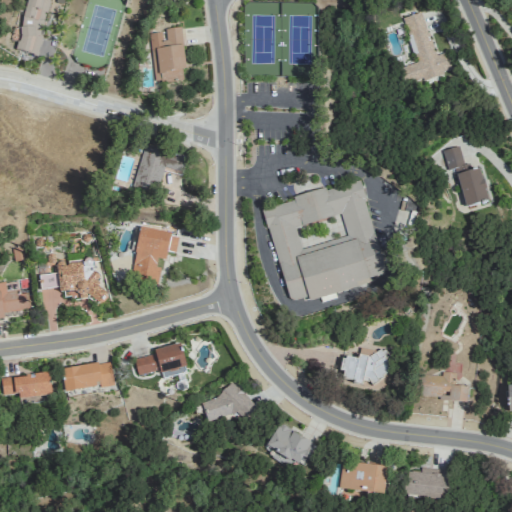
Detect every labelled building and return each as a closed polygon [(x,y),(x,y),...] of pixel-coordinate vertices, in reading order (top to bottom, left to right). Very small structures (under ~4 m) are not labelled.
[(435,55),(421,11),(402,17),(416,62),(397,68),(402,85),(451,69),(445,51),(435,55)] [(154,82),(182,79),(181,70),(185,69),(180,27),(163,29),(163,31),(151,33),(154,60),(152,60),(154,82)] [(132,186),(157,192),(163,167),(182,172),(186,156),(143,145),(132,186)] [(479,167),(467,170),(460,145),(442,150),(447,169),(455,168),(464,206),(488,200),(479,167)] [(262,207),(288,302),(307,296),(308,300),(370,283),(368,277),(384,273),(359,180),(262,207)] [(157,285),(160,267),(155,267),(156,258),(165,260),(166,251),(175,252),(178,234),(139,228),(130,280),(157,285)] [(40,289),(60,286),(62,301),(100,296),(95,257),(55,263),(54,254),(44,255),(47,271),(38,273),(40,289)] [(0,318),(3,318),(2,312),(29,309),(27,292),(18,293),(17,280),(0,281),(0,318)] [(132,357),(137,377),(185,365),(179,345),(132,357)] [(342,356),(339,379),(362,383),(362,381),(380,384),(382,372),(385,373),(388,354),(360,350),(359,358),(342,356)] [(61,369),(64,392),(97,386),(97,388),(113,386),(109,361),(61,369)] [(455,373),(440,372),(440,375),(420,374),(419,398),(466,400),(467,386),(455,386),(455,373)] [(0,381),(2,395),(17,393),(18,398),(51,395),(48,373),(0,377),(0,381)] [(199,400),(209,425),(249,410),(240,385),(199,400)] [(314,445),(278,422),(264,446),(273,451),(270,456),(286,465),(290,458),(302,465),(314,445)] [(337,487),(382,493),(386,466),(341,460),(337,487)] [(446,494),(449,470),(419,466),(419,471),(407,469),(404,494),(438,498),(439,493),(446,494)]
